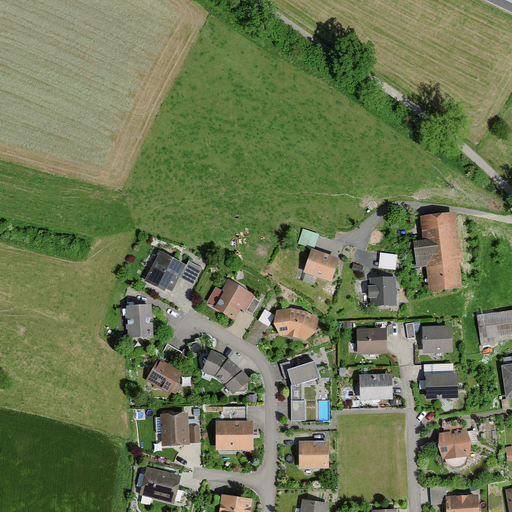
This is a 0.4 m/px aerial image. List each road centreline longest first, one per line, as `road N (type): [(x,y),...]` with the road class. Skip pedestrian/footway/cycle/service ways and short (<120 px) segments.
road 1 (track): [(511,192),(442,128),(252,0)]
road 2 (residential): [(266,511),(264,367),(242,345),(190,319)]
road 3 (residential): [(511,219),(389,207),(357,239)]
